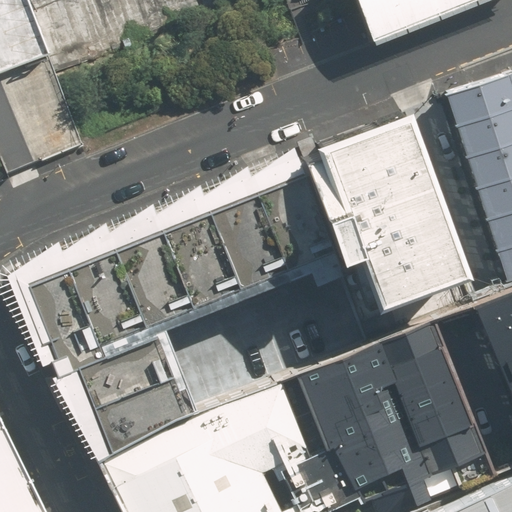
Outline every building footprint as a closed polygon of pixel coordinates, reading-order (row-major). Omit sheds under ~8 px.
[(26,0),(0,0),(0,181),(9,176),(82,148),(55,75),(26,0)] [(26,0),(55,75),(240,0),(26,0)] [(357,0),(373,36),(460,0),(357,0)] [(511,102),(511,68),(445,90),(455,120),(511,102)] [(469,267),(412,102),(309,137),(348,251),(366,303),(469,267)] [(511,135),(511,102),(455,120),(465,151),(511,135)] [(511,169),(511,135),(465,151),(474,181),(511,169)] [(56,229),(4,265),(40,353),(50,351),(58,368),(52,369),(93,452),(196,401),(166,321),(348,251),(309,137),(292,141),(246,165),(242,156),(199,184),(195,176),(151,204),(148,193),(106,221),(102,211),(60,239),(56,229)] [(511,202),(511,169),(474,181),(484,212),(511,202)] [(511,236),(511,202),(484,212),(494,242),(511,236)] [(511,269),(511,236),(494,242),(503,273),(511,269)] [(511,288),(492,296),(511,350),(511,288)] [(511,455),(511,408),(472,304),(192,406),(102,451),(131,511),(310,511),(356,489),(476,445),(492,466),(511,455)] [(0,511),(48,511),(0,411),(0,511)] [(511,511),(511,475),(509,471),(427,511),(511,511)]
